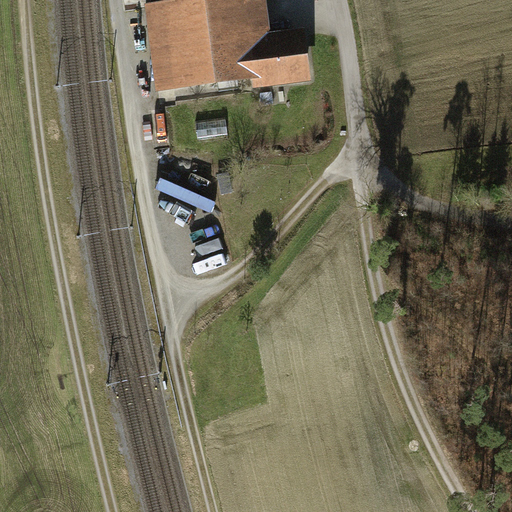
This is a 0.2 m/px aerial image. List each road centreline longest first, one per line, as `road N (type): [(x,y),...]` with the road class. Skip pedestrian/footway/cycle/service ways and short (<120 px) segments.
road 1 (track): [(26,0),(37,132),(114,511)]
road 2 (track): [(471,511),(405,378),(375,279),(362,158)]
road 3 (track): [(117,0),(170,332)]
road 4 (track): [(170,332),(266,246),(360,133)]
road 5 (track): [(170,332),(214,511)]
road 6 (track): [(362,158),(387,187),(447,211),(511,221)]
road 7 (track): [(360,133),(336,0)]
